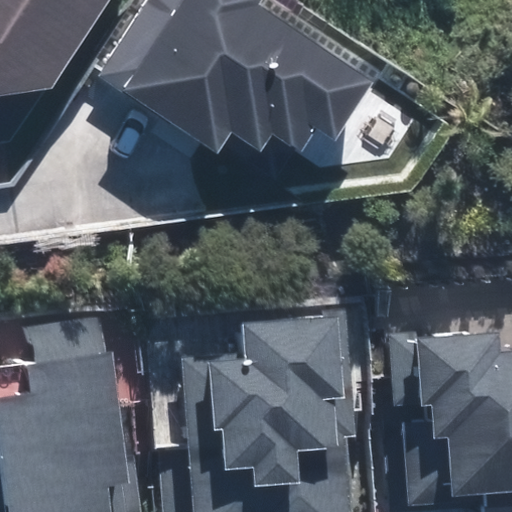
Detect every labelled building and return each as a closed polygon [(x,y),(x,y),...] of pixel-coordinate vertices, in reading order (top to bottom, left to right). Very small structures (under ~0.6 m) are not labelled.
[(0,0),(0,137),(3,137),(93,0),(0,0)] [(121,74),(167,0),(142,0),(103,63),(121,74)] [(167,0),(121,74),(220,138),(231,121),(261,140),(270,127),(295,143),(316,110),(342,127),(379,68),(272,0),(167,0)] [(350,511),(345,437),(356,436),(351,365),(343,365),(339,316),(241,323),(244,352),(182,357),(188,442),(157,445),(161,511),(350,511)] [(480,498),(481,511),(511,511),(511,349),(500,350),(499,333),(419,339),(419,331),(387,334),(393,408),(402,407),(409,503),(480,498)] [(141,511),(134,450),(125,451),(112,352),(26,363),(30,393),(0,397),(0,511),(141,511)]
